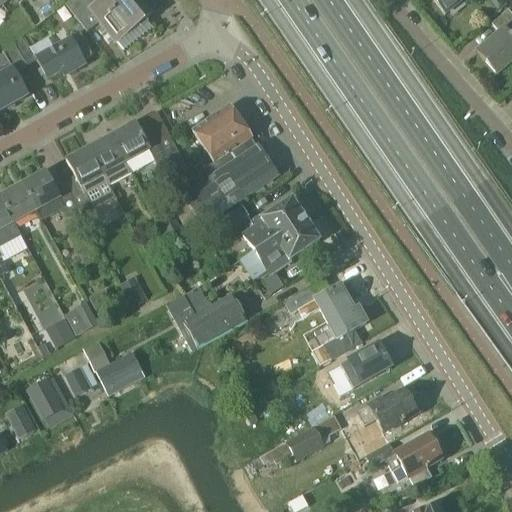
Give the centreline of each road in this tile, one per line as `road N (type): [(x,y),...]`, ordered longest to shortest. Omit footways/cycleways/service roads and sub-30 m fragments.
road 1 (unclassified): [(511,467),(251,62),(215,45)]
road 2 (primary): [(294,0),(511,318)]
road 3 (primary): [(511,266),(328,0)]
road 4 (residential): [(215,45),(181,50),(0,152)]
road 5 (residential): [(511,149),(386,0)]
